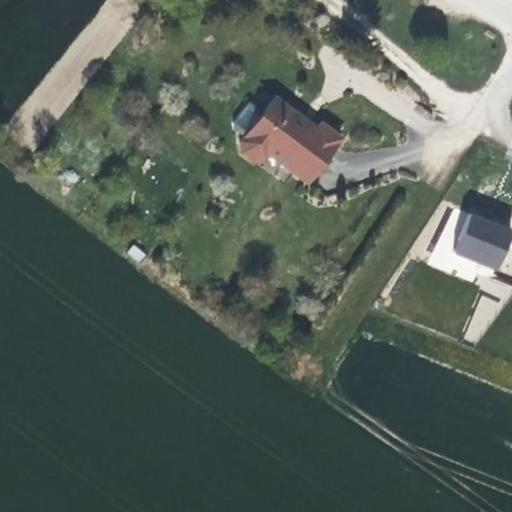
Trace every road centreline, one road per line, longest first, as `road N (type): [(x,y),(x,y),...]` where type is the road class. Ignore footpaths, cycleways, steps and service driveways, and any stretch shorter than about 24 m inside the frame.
road 1 (unclassified): [(480,117),(303,379)]
road 2 (track): [(327,0),(480,117)]
